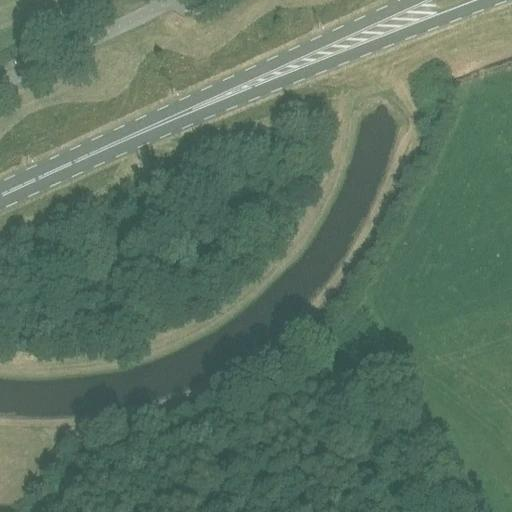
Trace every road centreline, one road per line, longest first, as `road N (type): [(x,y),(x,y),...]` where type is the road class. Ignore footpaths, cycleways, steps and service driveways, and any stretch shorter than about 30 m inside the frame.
road 1 (primary): [(223,97),(502,0)]
road 2 (primary): [(0,196),(223,97)]
road 3 (primary): [(414,0),(223,97)]
road 4 (unclassified): [(146,12),(0,86)]
